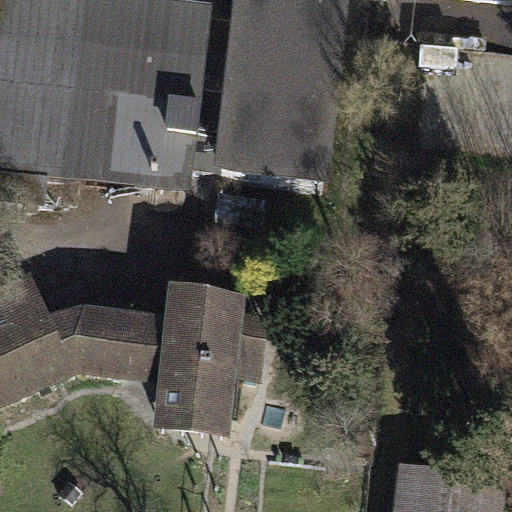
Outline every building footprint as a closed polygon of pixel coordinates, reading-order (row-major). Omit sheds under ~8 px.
[(247,0),(223,192),(330,206),(356,0),(247,0)] [(511,0),(434,0),(511,8),(511,0)] [(210,31),(1,4),(0,9),(0,175),(188,200),(210,31)] [(52,322),(47,311),(0,328),(0,414),(74,384),(159,393),(154,439),(237,448),(251,305),(173,297),(169,331),(52,322)] [(511,511),(511,490),(409,477),(403,511),(511,511)]
